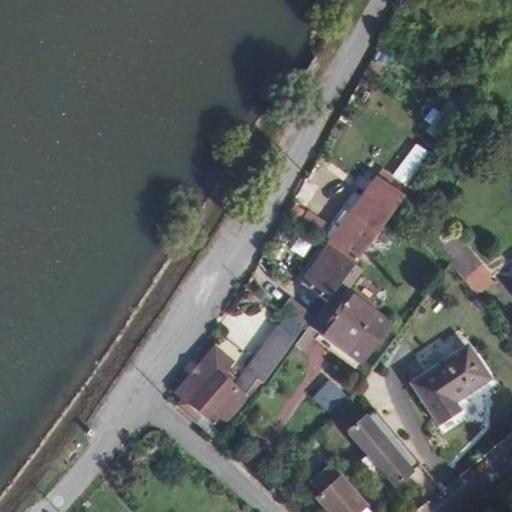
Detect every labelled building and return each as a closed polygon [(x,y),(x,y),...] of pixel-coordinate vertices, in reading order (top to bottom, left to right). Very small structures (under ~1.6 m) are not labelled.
[(326,247),(352,264),(399,197),(373,179),(326,247)] [(457,238),(438,254),(447,263),(477,298),(495,282),(457,238)] [(352,264),(326,247),(302,284),(326,301),(333,290),(352,264)] [(326,301),(307,329),(357,365),(384,326),(333,290),(326,301)] [(211,349),(173,394),(186,405),(182,410),(214,439),(266,379),(293,340),(277,328),(236,385),(224,377),(231,367),(211,349)] [(466,345),(409,385),(437,426),(459,411),(454,403),(489,378),(466,345)] [(372,411),(347,434),(394,485),(418,463),(372,411)] [(319,498),(315,502),(325,511),(359,511),(363,508),(325,471),(309,488),(319,498)]
